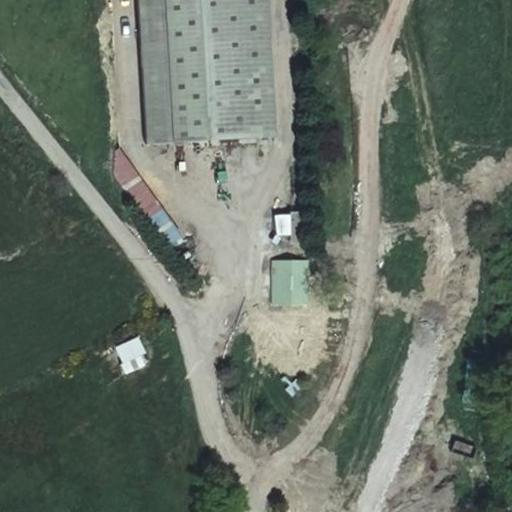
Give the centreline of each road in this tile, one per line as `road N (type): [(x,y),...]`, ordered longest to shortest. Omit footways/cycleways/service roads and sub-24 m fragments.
road 1 (track): [(398,0),(369,87),(364,242),(348,357),(300,445),(242,488)]
road 2 (unclassified): [(254,511),(176,304),(0,77)]
road 3 (track): [(195,348),(240,271),(275,177),(288,115),(282,0)]
